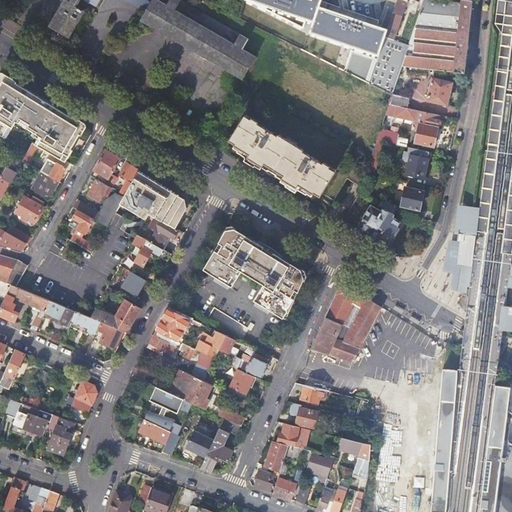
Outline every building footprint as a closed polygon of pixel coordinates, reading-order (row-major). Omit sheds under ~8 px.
[(93,4),(95,0),(71,0),(71,2),(66,0),(62,7),(62,8),(52,26),(51,26),(50,26),(70,37),(69,36),(78,20),(79,21),(85,10),(84,10),(84,11),(77,7),(80,0),(84,0),(96,6),(93,4)] [(125,0),(146,11),(151,2),(146,0),(125,0)] [(152,0),(151,2),(146,11),(141,20),(243,79),(256,57),(242,50),(248,39),(240,35),(234,45),(174,10),(180,0),(179,0),(169,0),(166,5),(157,0),(152,0)] [(259,0),(314,19),(319,6),(321,0),(259,0)] [(396,0),(387,30),(384,37),(394,40),(407,0),(396,0)] [(402,66),(465,73),(472,0),(467,0),(461,0),(461,2),(461,4),(423,1),(408,45),(402,66)] [(511,0),(498,0),(495,25),(502,34),(479,208),(476,231),(487,233),(511,35),(511,0)] [(357,19),(319,6),(314,19),(310,33),(352,47),(344,71),(369,83),(384,37),(387,30),(357,19)] [(392,95),(402,66),(408,45),(405,44),(394,40),(384,37),(369,83),(392,95)] [(19,89),(21,85),(11,79),(9,82),(0,76),(0,133),(7,137),(19,118),(41,131),(35,144),(45,149),(65,160),(83,128),(76,124),(78,121),(69,115),(66,119),(19,89)] [(447,106),(452,83),(433,78),(428,101),(447,106)] [(392,95),(389,105),(396,106),(407,109),(409,99),(392,95)] [(439,120),(440,116),(407,109),(396,106),(394,117),(414,121),(418,130),(415,142),(433,146),(438,127),(441,127),(442,122),(439,120)] [(265,163),(272,168),(288,140),(279,135),(278,136),(252,118),(251,120),(247,117),(245,121),(243,120),(231,141),(251,155),(249,157),(263,166),(265,163)] [(376,141),(383,143),(397,146),(399,134),(380,130),(376,141)] [(288,140),(272,168),(285,176),(283,179),(297,187),(299,184),(321,196),(336,172),(329,168),(330,166),(324,163),(323,164),(288,140)] [(376,141),(366,173),(373,175),(383,143),(376,141)] [(41,156),(45,149),(35,144),(33,142),(23,161),(30,165),(36,153),(41,156)] [(423,175),(429,153),(408,148),(407,155),(409,156),(406,171),(423,175)] [(106,149),(91,176),(98,180),(106,185),(111,176),(121,158),(106,149)] [(17,173),(23,161),(13,155),(7,167),(17,173)] [(55,167),(57,163),(48,158),(46,162),(55,167)] [(43,172),(59,181),(66,168),(57,163),(55,167),(46,162),(41,171),(43,172)] [(128,191),(130,188),(140,170),(141,168),(137,163),(131,166),(127,164),(120,176),(128,181),(121,193),(126,196),(128,191)] [(6,180),(12,183),(17,173),(7,167),(1,177),(6,180)] [(41,171),(36,168),(33,173),(36,181),(38,182),(43,172),(41,171)] [(128,191),(126,196),(122,203),(147,219),(150,213),(165,186),(154,178),(140,170),(130,188),(128,191)] [(511,171),(501,253),(509,254),(511,254),(511,171)] [(36,181),(32,188),(34,190),(35,187),(39,189),(38,192),(44,195),(45,193),(50,196),(59,181),(43,172),(38,182),(36,181)] [(111,176),(106,185),(113,188),(118,179),(111,176)] [(107,197),(113,188),(106,185),(98,180),(89,195),(100,200),(103,194),(107,197)] [(420,210),(424,186),(408,182),(402,206),(420,210)] [(177,193),(165,186),(150,213),(164,221),(176,228),(188,208),(186,198),(177,193)] [(78,199),(73,207),(78,210),(95,219),(108,227),(116,213),(119,207),(122,203),(126,196),(117,193),(107,200),(100,212),(78,199)] [(43,206),(45,202),(34,196),(32,200),(25,196),(17,212),(26,217),(35,223),(44,207),(43,206)] [(388,202),(384,209),(394,214),(397,206),(388,202)] [(122,203),(119,207),(144,223),(147,219),(122,203)] [(384,209),(383,209),(381,212),(371,206),(359,225),(386,241),(388,238),(391,239),(398,228),(396,227),(399,221),(393,217),(394,214),(384,209)] [(464,234),(468,206),(467,206),(461,206),(455,233),(458,234),(457,241),(464,242),(464,234)] [(476,231),(479,208),(473,207),(468,206),(464,234),(476,235),(476,231)] [(77,229),(72,240),(84,247),(93,252),(97,246),(82,238),(95,219),(78,210),(70,225),(77,229)] [(24,221),(26,217),(17,212),(15,216),(24,221)] [(179,229),(176,228),(164,221),(163,223),(155,218),(150,226),(152,227),(157,230),(151,242),(164,249),(171,237),(174,238),(179,229)] [(30,244),(33,238),(11,225),(7,232),(27,243),(30,244)] [(157,230),(152,227),(146,239),(151,242),(157,230)] [(227,229),(204,270),(233,287),(243,272),(264,285),(255,301),(287,320),(306,277),(302,271),(235,230),(227,229)] [(27,243),(7,232),(0,244),(0,245),(3,247),(22,253),(27,243)] [(168,261),(172,254),(164,249),(151,242),(146,239),(137,234),(135,237),(132,243),(140,247),(137,252),(140,254),(136,261),(144,266),(148,260),(151,262),(155,254),(168,261)] [(463,293),(466,294),(467,289),(473,243),(464,242),(457,241),(448,240),(442,271),(452,274),(451,285),(450,291),(463,293)] [(0,253),(1,254),(19,259),(22,253),(3,247),(0,245),(0,253)] [(69,258),(74,250),(69,247),(64,255),(69,258)] [(1,254),(0,256),(0,279),(6,282),(9,275),(10,275),(19,259),(1,254)] [(6,282),(12,284),(17,286),(29,264),(21,260),(19,259),(10,275),(9,275),(6,282)] [(17,286),(18,287),(31,265),(29,264),(17,286)] [(137,295),(145,280),(131,272),(126,281),(128,282),(125,288),(137,295)] [(0,294),(6,297),(8,293),(12,284),(6,282),(0,279),(0,294)] [(30,303),(34,293),(25,290),(18,287),(17,286),(12,284),(8,293),(16,297),(30,303)] [(5,300),(13,304),(16,297),(8,293),(6,297),(5,300)] [(30,328),(37,331),(45,314),(52,301),(34,293),(30,303),(34,305),(42,309),(41,311),(30,328)] [(354,304),(362,309),(367,298),(359,294),(354,304)] [(383,308),(367,298),(362,309),(345,342),(335,339),(343,325),(325,317),(311,349),(353,364),(373,327),(383,308)] [(124,331),(127,332),(141,308),(126,299),(114,319),(99,314),(100,311),(96,309),(92,317),(102,321),(104,322),(124,331)] [(0,309),(0,314),(15,322),(19,314),(13,311),(15,307),(13,304),(5,300),(0,309)] [(66,333),(73,321),(77,311),(52,301),(45,314),(54,319),(51,326),(55,328),(56,326),(66,333)] [(511,303),(503,302),(503,305),(500,327),(511,328),(511,303)] [(169,309),(157,331),(177,341),(190,319),(169,309)] [(88,332),(95,335),(102,321),(92,317),(77,311),(73,321),(90,328),(88,332)] [(123,333),(124,331),(104,322),(100,331),(105,334),(102,343),(117,349),(117,347),(123,333)] [(157,331),(148,347),(162,354),(164,351),(171,355),(177,341),(157,331)] [(226,336),(218,332),(214,340),(212,339),(211,341),(213,342),(212,345),(219,349),(226,336)] [(228,354),(234,340),(226,336),(219,349),(219,350),(228,354)] [(283,350),(286,344),(272,337),(269,344),(283,350)] [(215,358),(218,351),(202,343),(198,350),(215,358)] [(200,351),(189,346),(185,357),(191,360),(194,354),(198,356),(200,351)] [(1,380),(0,383),(0,384),(10,389),(26,354),(15,350),(1,380)] [(201,359),(194,369),(206,375),(215,358),(202,352),(199,358),(201,359)] [(264,362),(258,359),(245,354),(243,358),(236,355),(232,364),(262,377),(268,364),(264,362)] [(138,365),(133,375),(145,380),(149,371),(138,365)] [(446,511),(448,511),(460,368),(445,367),(434,511),(446,511)] [(194,369),(192,375),(203,380),(206,375),(194,369)] [(160,388),(193,403),(203,380),(192,375),(181,370),(173,385),(164,380),(163,382),(160,388)] [(252,387),(257,378),(239,370),(232,386),(246,393),(249,386),(252,387)] [(45,387),(50,374),(43,371),(38,383),(45,387)] [(206,375),(203,380),(212,384),(214,378),(206,375)] [(156,378),(153,384),(156,386),(160,388),(163,382),(156,378)] [(193,403),(225,418),(242,426),(245,418),(209,402),(213,395),(225,400),(229,393),(212,384),(203,380),(193,403)] [(72,406),(89,413),(97,393),(95,386),(83,381),(72,406)] [(511,511),(511,410),(510,409),(511,390),(511,385),(498,384),(481,511),(511,511)] [(328,390),(305,385),(302,399),(310,401),(310,405),(318,407),(320,399),(326,400),(328,390)] [(160,388),(156,386),(150,400),(163,406),(160,414),(148,411),(145,418),(178,435),(182,425),(174,422),(176,419),(164,415),(168,408),(179,413),(180,409),(188,412),(193,403),(160,388)] [(36,408),(41,410),(45,400),(40,398),(36,408)] [(48,421),(51,422),(54,415),(41,410),(36,408),(11,399),(6,411),(19,416),(21,412),(29,414),(24,428),(27,429),(40,434),(43,435),(48,421)] [(302,405),(295,403),(292,405),(291,411),(292,414),(299,416),(297,423),(314,428),(318,412),(301,408),(302,405)] [(356,410),(347,408),(345,415),(355,417),(356,410)] [(51,422),(51,423),(56,430),(49,450),(65,455),(76,423),(54,415),(51,422)] [(225,418),(219,431),(225,433),(228,427),(240,433),(242,426),(225,418)] [(139,431),(167,443),(172,432),(144,419),(139,431)] [(279,442),(289,445),(295,447),(305,449),(310,430),(286,424),(283,433),(281,433),(279,442)] [(207,457),(215,438),(195,428),(186,447),(207,457)] [(207,457),(202,468),(211,471),(217,459),(227,464),(232,453),(223,449),(229,436),(219,431),(213,444),(207,457)] [(167,443),(163,452),(170,454),(178,435),(172,432),(167,443)] [(342,437),(338,449),(360,454),(364,442),(342,437)] [(281,471),(283,464),(286,454),(289,445),(279,442),(274,441),(266,466),(281,471)] [(360,454),(353,474),(358,476),(361,468),(369,471),(369,470),(371,444),(364,442),(360,454)] [(289,445),(286,454),(309,461),(312,452),(312,451),(305,449),(295,447),(289,445)] [(320,485),(325,487),(335,457),(329,455),(328,460),(319,458),(319,455),(312,452),(309,461),(306,471),(322,477),(320,485)] [(274,494),(291,500),(296,484),(283,479),(288,466),(283,464),(281,471),(274,494)] [(296,481),(302,483),(306,472),(299,470),(296,481)] [(255,487),(271,493),(274,484),(275,476),(261,471),(255,487)] [(4,509),(11,511),(42,511),(51,490),(43,487),(34,511),(27,511),(14,507),(20,490),(23,491),(27,482),(15,477),(4,509)] [(139,499),(146,502),(152,487),(144,484),(139,499)] [(301,486),(296,501),(306,505),(310,489),(301,486)] [(153,487),(143,511),(149,511),(150,510),(155,511),(166,511),(173,494),(153,487)] [(323,511),(325,511),(331,511),(333,507),(332,507),(338,491),(325,487),(323,491),(332,494),(327,509),(324,508),(323,511)] [(55,511),(53,511),(60,493),(51,490),(42,511),(55,511)] [(117,491),(109,511),(113,511),(121,492),(117,491)] [(317,509),(323,511),(324,508),(327,509),(332,494),(323,491),(317,509)] [(331,511),(339,511),(347,492),(338,491),(332,507),(333,507),(331,511)] [(352,511),(360,511),(361,502),(364,493),(359,491),(352,511)] [(121,492),(113,511),(126,511),(132,500),(130,496),(121,492)]
